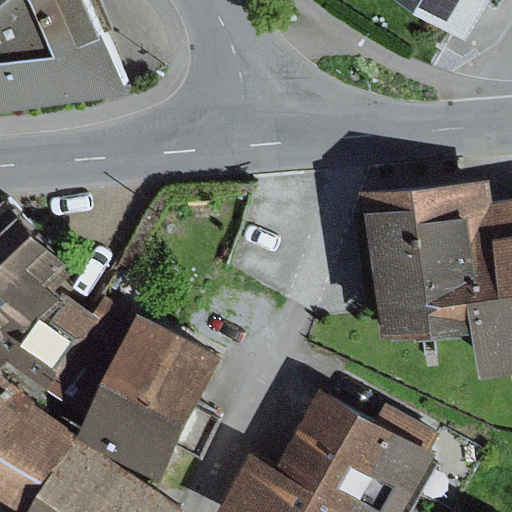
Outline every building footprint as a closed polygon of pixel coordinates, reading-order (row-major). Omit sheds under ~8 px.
[(89,0),(0,0),(0,109),(125,81),(89,0)] [(477,0),(412,0),(460,28),(477,0)] [(391,335),(486,321),(492,366),(511,363),(511,194),(501,197),(497,169),(370,188),(391,335)] [(0,202),(0,292),(27,315),(0,345),(0,347),(52,387),(101,314),(62,283),(55,273),(76,256),(11,191),(0,202)] [(0,292),(0,345),(27,315),(0,292)] [(113,296),(101,314),(131,334),(142,311),(113,296)] [(92,414),(84,431),(170,474),(186,441),(209,452),(228,411),(205,400),(229,350),(143,308),(142,311),(131,334),(101,314),(52,387),(92,414)] [(0,358),(0,443),(37,398),(0,358)] [(215,511),(216,511),(408,511),(445,447),(431,439),(435,431),(384,403),(379,412),(325,382),(283,457),(254,441),(215,511)] [(0,488),(33,506),(83,432),(37,398),(0,443),(0,488)] [(183,511),(190,503),(83,432),(33,506),(30,511),(183,511)]
